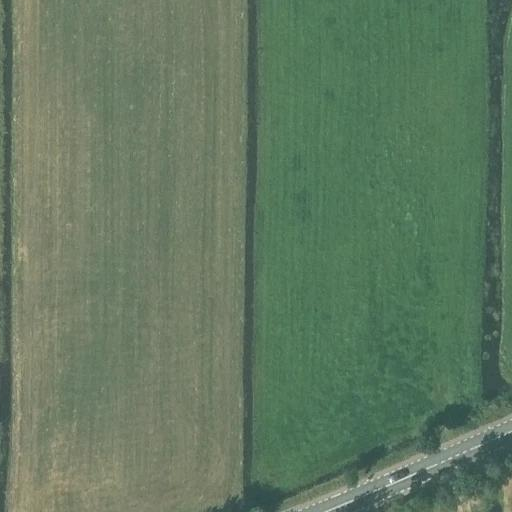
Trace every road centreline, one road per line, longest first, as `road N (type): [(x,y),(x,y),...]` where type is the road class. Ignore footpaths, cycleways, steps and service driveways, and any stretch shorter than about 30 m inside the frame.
road 1 (tertiary): [(325,511),(511,431)]
road 2 (track): [(440,340),(444,425),(463,511)]
